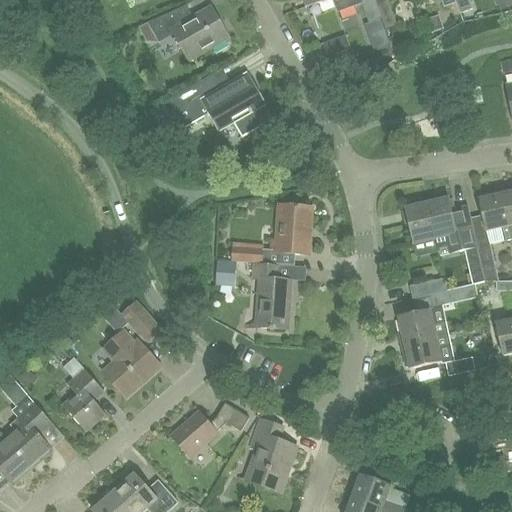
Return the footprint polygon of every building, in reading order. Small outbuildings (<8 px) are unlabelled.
[(329,0),(302,0),(306,9),(329,0)] [(331,0),(336,12),(360,3),(368,24),(381,19),(373,0),(331,0)] [(373,0),(381,19),(385,29),(397,25),(387,0),(373,0)] [(454,0),(440,0),(444,9),(456,5),(454,0)] [(179,10),(148,24),(159,45),(174,36),(189,62),(229,39),(211,9),(186,22),(179,10)] [(323,45),(328,58),(351,49),(346,37),(323,45)] [(209,78),(180,95),(168,102),(183,129),(209,114),(218,130),(236,120),(246,137),(272,122),(247,79),(219,95),(209,78)] [(473,104),(483,102),(480,89),(470,91),(473,104)] [(504,243),(511,241),(511,222),(506,195),(497,197),(493,194),(483,196),(482,200),(481,201),(482,205),(479,205),(481,213),(483,213),(488,232),(501,229),(504,243)] [(485,283),(475,240),(467,207),(452,210),(449,199),(428,204),(436,240),(445,238),(447,246),(457,244),(459,253),(465,251),(473,286),(475,286),(485,283)] [(436,240),(428,204),(406,209),(415,246),(436,240)] [(308,257),(311,210),(279,208),(277,241),(272,241),(272,254),(308,257)] [(499,283),(488,237),(475,240),(485,283),(499,283)] [(238,263),(262,264),(263,250),(239,249),(233,248),(232,263),(236,263),(238,263)] [(216,281),(235,282),(236,263),(232,263),(217,262),(216,281)] [(288,331),(291,281),(278,280),(279,266),(256,265),(255,280),(260,281),(257,328),(288,331)] [(413,300),(431,296),(447,292),(445,279),(410,288),(413,300)] [(511,292),(511,283),(497,284),(497,293),(511,292)] [(478,298),(475,286),(473,286),(447,292),(431,296),(434,308),(478,298)] [(120,317),(122,319),(140,339),(147,347),(163,331),(137,302),(120,317)] [(434,326),(431,312),(399,319),(405,344),(450,335),(447,323),(434,326)] [(135,348),(133,345),(140,339),(122,319),(115,325),(124,336),(106,353),(115,364),(105,373),(126,398),(158,370),(137,346),(135,348)] [(511,354),(511,321),(496,325),(503,357),(511,354)] [(443,363),(440,349),(452,346),(450,335),(405,344),(410,370),(443,363)] [(449,376),(476,370),(474,358),(447,364),(449,376)] [(94,404),(103,395),(74,359),(63,369),(73,381),(67,387),(75,396),(62,408),(86,434),(105,416),(94,404)] [(51,425),(28,399),(11,380),(1,390),(18,409),(16,410),(15,415),(19,419),(10,427),(23,442),(15,449),(33,469),(52,453),(38,437),(51,425)] [(240,434),(248,420),(225,405),(217,418),(218,419),(210,426),(199,414),(172,438),(189,459),(218,435),(217,434),(227,425),(240,434)] [(281,495),(297,449),(279,442),(283,429),(260,421),(251,448),(262,452),(251,484),(281,495)] [(33,469),(15,449),(7,456),(0,447),(0,471),(14,487),(33,469)] [(134,477),(113,495),(128,511),(169,511),(177,506),(161,487),(151,496),(134,477)] [(360,477),(352,500),(384,511),(405,511),(406,509),(386,502),(391,489),(360,477)] [(128,511),(113,495),(94,511),(128,511)] [(384,511),(352,500),(347,511),(384,511)]
